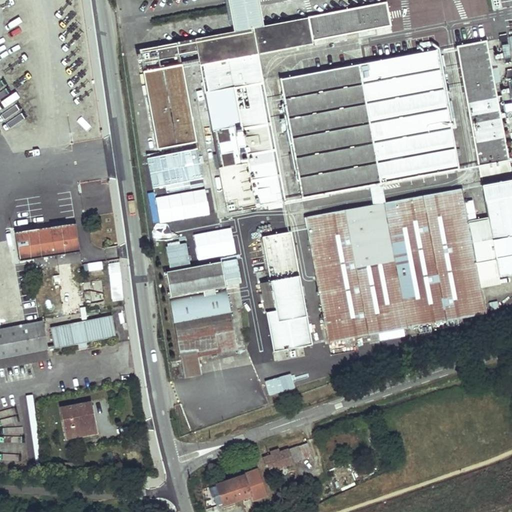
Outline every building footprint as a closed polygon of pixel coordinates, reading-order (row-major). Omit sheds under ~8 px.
[(446,12),(448,22),(485,15),(483,6),(467,9),(465,0),(448,0),(444,1),(445,6),(454,4),(455,11),(446,12)] [(479,0),(481,8),(488,8),(487,0),(479,0)] [(229,7),(233,32),(263,26),(259,1),(229,7)] [(390,27),(386,4),(263,26),(233,32),(139,49),(140,54),(136,55),(136,59),(141,58),(144,74),(139,75),(141,82),(145,82),(158,150),(196,143),(182,66),(168,68),(167,59),(197,53),(200,67),(203,66),(208,92),(205,92),(207,108),(211,108),(230,212),(282,203),(255,56),(258,55),(312,45),(312,42),(390,27)] [(496,97),(486,42),(457,48),(481,177),(510,172),(508,161),(511,159),(511,156),(505,118),(500,119),(500,116),(504,115),(503,109),(498,109),(498,105),(502,104),(501,97),(496,97)] [(459,170),(436,51),(281,80),(303,198),(459,170)] [(285,202),(258,55),(255,56),(282,203),(285,202)] [(230,212),(211,108),(207,108),(227,213),(230,212)] [(164,178),(178,178),(178,168),(164,168),(164,178)] [(177,184),(183,210),(209,205),(203,179),(177,184)] [(463,190),(305,219),(331,356),(357,352),(355,338),(419,326),(421,336),(431,334),(429,324),(446,321),(458,319),(486,314),(481,289),(501,285),(499,276),(511,273),(511,181),(482,187),(488,218),(469,222),(463,190)] [(21,200),(24,217),(50,214),(48,196),(21,200)] [(15,233),(20,261),(79,252),(75,224),(15,233)] [(196,259),(233,253),(229,228),(192,235),(196,259)] [(306,228),(293,230),(295,247),(308,246),(306,228)] [(291,233),(262,238),(266,257),(257,259),(274,352),(284,350),(285,360),(304,356),(302,347),(312,345),(291,233)] [(191,268),(186,244),(166,247),(170,272),(167,273),(171,298),(202,292),(202,295),(170,300),(184,378),(200,375),(196,354),(237,346),(226,291),(216,293),(215,289),(226,287),(221,263),(191,268)] [(224,262),(228,287),(240,284),(235,260),(224,262)] [(61,313),(72,310),(69,300),(58,302),(61,313)] [(490,304),(492,312),(499,309),(498,302),(490,304)] [(110,315),(49,327),(53,348),(114,335),(110,315)] [(458,319),(446,321),(447,328),(459,326),(458,319)] [(0,330),(0,360),(46,351),(41,322),(0,330)] [(266,388),(272,401),(292,392),(286,379),(266,388)] [(61,408),(67,438),(89,434),(85,414),(92,413),(90,403),(61,408)] [(85,414),(89,434),(96,432),(92,413),(85,414)] [(365,426),(363,420),(352,423),(354,429),(365,426)] [(311,456),(307,444),(255,463),(258,468),(268,465),(270,471),(311,456)] [(63,464),(62,473),(78,474),(78,464),(63,464)] [(255,491),(249,475),(244,477),(244,476),(217,485),(224,506),(250,496),(249,493),(255,491)] [(263,488),(259,478),(254,479),(258,490),(263,488)] [(251,499),(250,496),(224,506),(225,509),(251,499)]
